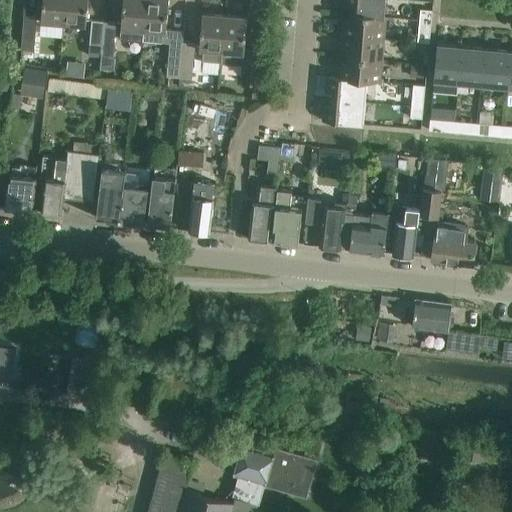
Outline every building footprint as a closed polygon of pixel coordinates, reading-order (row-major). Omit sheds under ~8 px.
[(66,22),(67,0),(44,0),(43,20),(66,22)] [(67,0),(66,22),(87,24),(89,0),(67,0)] [(121,38),(130,39),(144,40),(145,29),(147,0),(125,0),(123,27),(121,38)] [(181,77),(184,42),(185,31),(167,29),(169,0),(147,0),(145,29),(144,40),(171,43),(168,76),(181,77)] [(352,15),(386,18),(387,0),(348,0),(348,7),(353,7),(352,15)] [(421,21),(433,22),(434,10),(422,9),(421,21)] [(222,54),(226,14),(204,12),(201,53),(203,53),(202,61),(221,62),(222,54)] [(223,55),(222,64),(244,66),(243,81),(260,83),(263,50),(246,48),(249,16),(226,14),(222,54),(223,55)] [(35,49),(38,17),(25,15),(23,48),(35,49)] [(384,39),(386,18),(352,15),(351,21),(347,21),(345,36),(384,39)] [(92,20),(90,46),(102,47),(105,21),(92,20)] [(431,43),(433,22),(421,21),(419,42),(431,43)] [(105,22),(102,57),(115,58),(117,23),(105,22)] [(382,61),(384,39),(345,36),(344,50),(348,50),(348,57),(382,61)] [(184,42),(181,77),(193,78),(196,43),(184,42)] [(460,83),(463,47),(439,45),(436,81),(460,83)] [(484,85),(487,49),(463,47),(460,83),(484,85)] [(484,85),(507,87),(511,51),(487,49),(484,85)] [(380,82),(382,61),(348,57),(347,64),(342,64),(341,78),(329,77),(380,82)] [(412,62),(411,77),(426,78),(427,63),(412,62)] [(48,92),(50,75),(46,75),(46,71),(24,68),(20,95),(42,98),(43,91),(48,92)] [(80,82),(78,81),(76,81),(76,79),(50,75),(48,92),(105,99),(107,87),(80,83),(80,82)] [(380,83),(380,82),(329,77),(328,91),(333,92),(333,99),(365,102),(367,82),(380,83)] [(133,86),(109,83),(106,103),(130,106),(133,86)] [(412,107),(424,108),(426,86),(414,84),(412,107)] [(147,98),(163,100),(164,90),(149,88),(147,98)] [(363,125),(365,102),(333,99),(332,106),(327,106),(326,121),(363,125)] [(423,119),(424,108),(412,107),(411,117),(423,119)] [(432,107),(430,130),(456,133),(457,121),(445,120),(446,108),(432,107)] [(457,121),(456,133),(471,134),(472,123),(457,121)] [(480,124),(479,135),(495,136),(496,125),(480,124)] [(511,126),(504,126),(503,137),(511,137),(511,126)] [(282,147),(260,145),(258,159),(269,160),(267,173),(279,174),(282,147)] [(320,148),(318,161),(327,162),(352,165),(354,152),(328,149),(320,148)] [(181,151),(180,164),(204,166),(205,153),(181,151)] [(93,200),(95,181),(98,155),(69,152),(68,164),(56,163),(55,180),(45,179),(42,211),(63,213),(64,198),(93,200)] [(441,190),(444,190),(448,161),(428,158),(427,168),(425,188),(441,190)] [(478,171),(476,186),(494,188),(495,173),(478,171)] [(10,176),(9,187),(7,207),(33,210),(37,179),(10,176)] [(102,176),(97,217),(121,220),(126,180),(102,176)] [(153,176),(150,204),(148,224),(171,226),(175,178),(153,176)] [(126,180),(121,220),(144,223),(149,182),(126,180)] [(216,183),(195,181),(189,231),(210,234),(216,183)] [(276,187),(275,187),(261,186),(259,203),(253,202),(249,238),(271,240),(273,220),(276,187)] [(441,190),(425,188),(421,216),(438,218),(441,190)] [(279,189),(275,221),(273,241),(299,244),(303,209),(291,208),(293,191),(279,189)] [(308,197),(307,203),(305,223),(322,225),(319,246),(342,248),(346,207),(321,204),(321,198),(308,197)] [(350,197),(349,206),(356,207),(358,198),(350,197)] [(393,255),(414,257),(420,209),(399,206),(393,255)] [(344,229),(342,248),(350,249),(385,254),(387,234),(388,228),(389,214),(374,212),(373,217),(346,214),(344,229)] [(437,223),(435,239),(432,259),(473,265),(476,242),(464,241),(466,227),(437,223)] [(454,304),(417,299),(414,326),(450,330),(454,304)] [(394,341),(397,325),(378,323),(376,338),(394,341)] [(459,334),(458,349),(490,351),(490,336),(459,334)] [(0,371),(5,372),(9,349),(0,347),(0,371)] [(87,349),(86,358),(73,356),(69,378),(100,384),(105,352),(87,349)] [(217,405),(221,385),(224,376),(204,371),(202,377),(152,366),(142,405),(184,415),(187,399),(217,405)] [(336,390),(333,417),(354,419),(354,425),(374,428),(378,395),(336,390)] [(394,441),(410,444),(412,431),(397,428),(394,441)] [(445,457),(448,432),(422,429),(419,454),(445,457)] [(485,463),(488,442),(465,440),(463,460),(485,463)] [(275,453),(263,449),(244,444),(235,474),(240,476),(233,500),(190,489),(193,477),(192,477),(196,462),(166,454),(149,511),(258,511),(266,485),(290,492),(295,473),(271,466),(275,453)]
